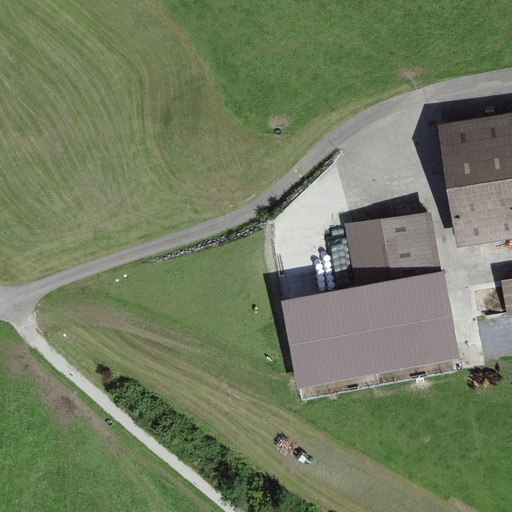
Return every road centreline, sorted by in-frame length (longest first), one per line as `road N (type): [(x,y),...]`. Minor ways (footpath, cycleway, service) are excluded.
road 1 (track): [(335,139),(259,208),(9,302)]
road 2 (track): [(235,511),(42,346),(9,302)]
